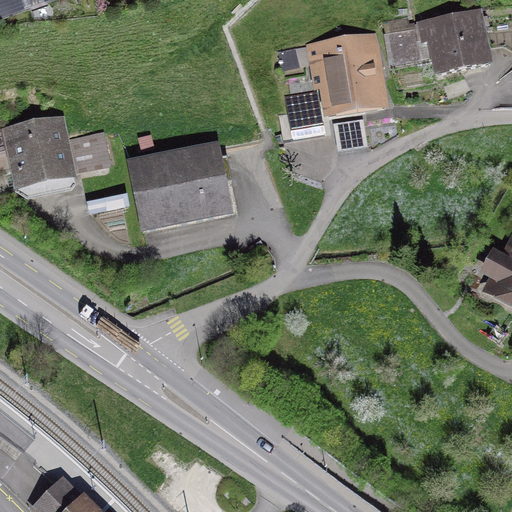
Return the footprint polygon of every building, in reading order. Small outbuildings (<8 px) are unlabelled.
[(0,0),(0,12),(30,3),(32,8),(48,3),(47,0),(0,0)] [(482,64),(474,21),(442,26),(441,21),(420,25),(424,46),(430,45),(432,54),(438,53),(442,72),(482,64)] [(412,48),(408,23),(387,26),(394,63),(418,59),(416,48),(412,48)] [(327,68),(334,112),(383,104),(380,80),(373,81),(371,69),(383,67),(375,51),(373,37),(308,47),(312,70),(327,68)] [(279,117),(284,142),(323,136),(316,93),(286,98),(289,115),(279,117)] [(11,165),(17,170),(19,179),(29,186),(46,183),(49,177),(103,166),(97,138),(63,145),(59,124),(10,134),(13,153),(10,158),(11,165)] [(131,165),(144,231),(229,213),(216,148),(131,165)] [(89,200),(93,215),(129,205),(125,191),(89,200)] [(511,250),(490,291),(511,302),(511,250)] [(88,511),(85,509),(82,511),(59,488),(39,508),(43,511),(88,511)]
